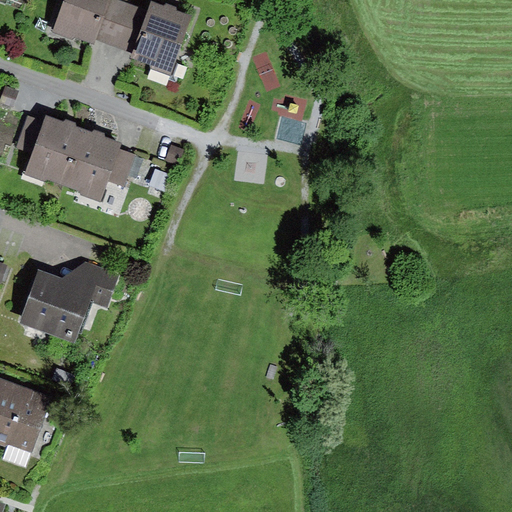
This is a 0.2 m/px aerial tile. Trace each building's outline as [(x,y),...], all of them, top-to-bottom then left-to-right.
[(113,0),(67,0),(55,34),(93,48),(98,42),(114,48),(129,7),(113,1),(113,0)] [(129,7),(114,48),(132,54),(130,59),(172,75),(193,17),(151,1),(146,14),(129,7)] [(45,123),(28,116),(15,148),(33,155),(25,176),(63,190),(84,131),(47,118),(45,123)] [(123,144),(84,131),(63,190),(101,203),(109,181),(124,187),(134,157),(120,152),(123,144)] [(62,281),(38,272),(18,328),(77,349),(92,306),(109,312),(122,275),(86,263),(62,281)] [(57,370),(52,381),(71,389),(76,377),(57,370)] [(56,397),(0,377),(0,448),(7,450),(8,447),(36,457),(56,397)]
